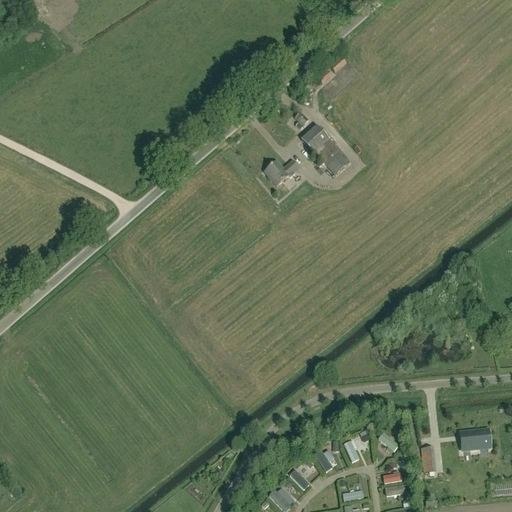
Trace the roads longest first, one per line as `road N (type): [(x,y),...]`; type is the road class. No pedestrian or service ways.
road 1 (unclassified): [(0,326),(379,0)]
road 2 (unclassified): [(216,511),(274,426),(317,399),(511,378)]
road 3 (track): [(133,215),(116,197),(0,138)]
